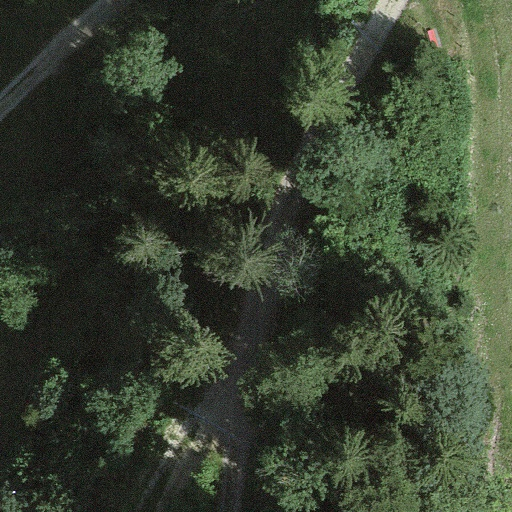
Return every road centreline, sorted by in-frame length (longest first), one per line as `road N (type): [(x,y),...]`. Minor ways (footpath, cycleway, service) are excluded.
road 1 (track): [(229,511),(250,363),(297,187),(392,0)]
road 2 (track): [(473,0),(486,37),(493,283),(511,466)]
road 3 (track): [(149,511),(262,310)]
road 4 (track): [(114,0),(0,106)]
